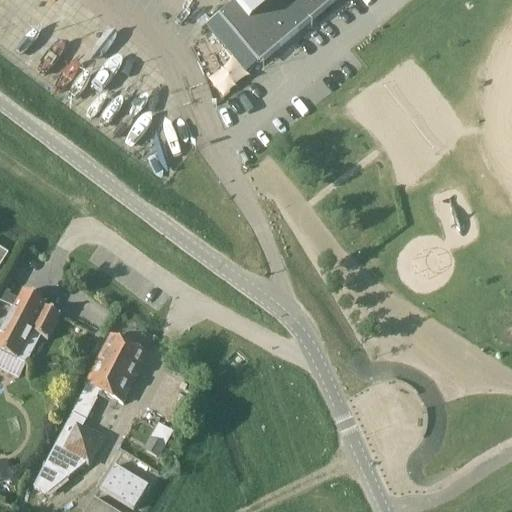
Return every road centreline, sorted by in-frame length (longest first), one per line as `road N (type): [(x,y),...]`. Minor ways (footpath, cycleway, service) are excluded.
road 1 (tertiary): [(314,352),(270,302),(0,101)]
road 2 (unclassified): [(314,352),(304,356),(189,299),(99,234),(85,231),(65,246)]
road 3 (tertiary): [(385,511),(314,352)]
